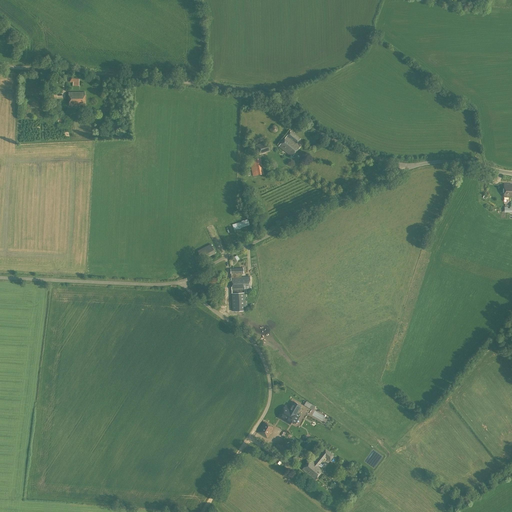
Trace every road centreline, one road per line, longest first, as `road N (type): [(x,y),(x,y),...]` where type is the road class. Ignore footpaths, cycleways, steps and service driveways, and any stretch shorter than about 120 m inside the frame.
road 1 (tertiary): [(413,164),(323,135),(266,93),(0,65)]
road 2 (unclassified): [(413,164),(184,283)]
road 3 (unclassified): [(249,436),(269,399),(264,356),(184,283)]
road 4 (unclassified): [(184,283),(0,275)]
